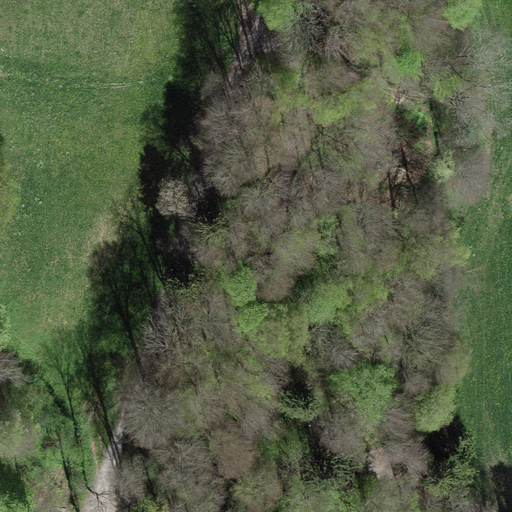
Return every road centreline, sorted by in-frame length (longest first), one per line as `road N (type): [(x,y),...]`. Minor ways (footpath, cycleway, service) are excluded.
road 1 (track): [(242,33),(273,58),(288,102),(271,249),(289,340),(330,432),(367,469),(462,511)]
road 2 (track): [(242,33),(132,356),(112,485),(94,511)]
